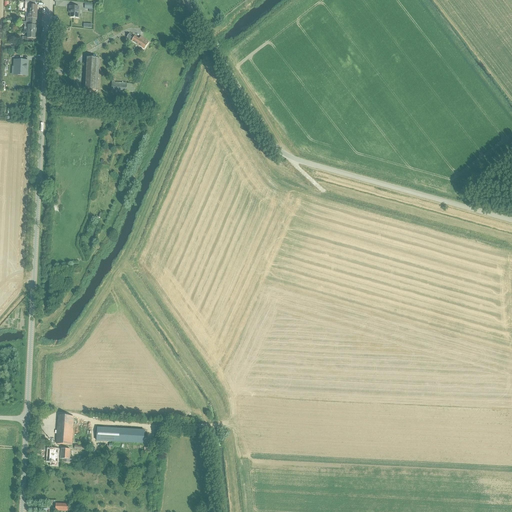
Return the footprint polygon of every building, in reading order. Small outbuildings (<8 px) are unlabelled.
[(29,7),(29,12),(37,13),(38,6),(35,6),(35,3),(27,2),(27,7),(29,7)] [(69,7),(69,10),(71,10),(70,18),(71,18),(71,26),(78,26),(78,18),(79,18),(79,7),(69,7)] [(27,17),(26,22),(34,22),(35,19),(37,19),(37,13),(29,12),(29,17),(27,17)] [(24,32),(28,32),(36,33),(37,26),(34,26),(34,22),(26,22),(25,22),(24,32)] [(36,33),(28,32),(28,37),(22,37),(22,43),(28,43),(28,42),(33,42),(34,39),(36,39),(36,33)] [(129,34),(127,38),(144,50),(149,43),(142,38),(140,40),(135,37),(134,37),(129,34)] [(84,90),(98,91),(99,59),(85,58),(84,90)] [(16,62),(15,74),(26,74),(26,66),(26,63),(16,62)] [(112,91),(134,93),(135,84),(115,83),(115,81),(112,81),(112,91)] [(57,444),(72,445),(74,417),(59,416),(57,444)] [(97,441),(144,443),(144,430),(98,428),(97,441)] [(61,449),(61,459),(62,459),(62,462),(70,463),(70,460),(68,459),(69,449),(61,449)] [(50,450),(49,462),(53,462),(52,466),(58,466),(59,451),(50,450)]
